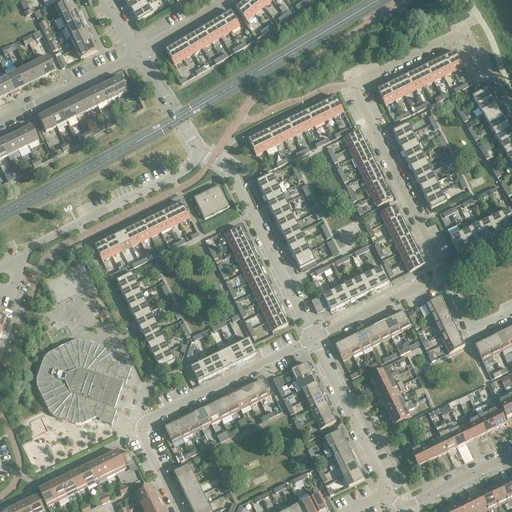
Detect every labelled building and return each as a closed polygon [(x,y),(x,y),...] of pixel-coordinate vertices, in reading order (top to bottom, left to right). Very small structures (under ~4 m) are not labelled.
[(55,8),(60,19),(78,10),(76,6),(73,7),(70,0),(55,8)] [(147,4),(144,0),(133,0),(127,4),(132,13),(147,4)] [(263,8),(256,0),(246,0),(244,2),(255,15),(263,8)] [(272,1),(270,0),(256,0),(263,8),(272,1)] [(255,15),(244,2),(236,9),(247,22),(255,15)] [(153,14),(147,4),(132,13),(138,23),(153,14)] [(283,6),(278,9),(283,15),(287,11),(283,6)] [(80,14),(78,10),(60,19),(65,29),(80,21),(77,15),(80,14)] [(231,12),(221,18),(230,33),(240,27),(231,12)] [(230,33),(221,18),(212,23),(221,38),(230,33)] [(83,27),(80,21),(65,29),(70,39),(88,30),(86,26),(83,27)] [(221,38),(212,23),(203,29),(211,44),(221,38)] [(211,44),(203,29),(193,34),(202,49),(211,44)] [(90,35),(88,30),(70,39),(75,49),(90,42),(87,36),(90,35)] [(202,49),(193,34),(184,40),(193,55),(202,49)] [(193,55),(184,40),(175,45),(184,60),(193,55)] [(93,48),(90,42),(75,49),(81,60),(98,51),(96,47),(93,48)] [(184,60),(175,45),(165,51),(174,66),(184,60)] [(463,68),(455,52),(445,57),(453,73),(463,68)] [(61,56),(56,59),(61,70),(67,67),(61,56)] [(48,57),(37,62),(45,77),(51,74),(52,77),(57,74),(48,57)] [(453,73),(445,57),(436,62),(443,77),(453,73)] [(45,77),(37,62),(27,67),(36,85),(40,82),(39,80),(45,77)] [(443,77),(436,62),(426,67),(434,82),(443,77)] [(36,85),(27,67),(17,72),(24,87),(30,84),(31,87),(36,85)] [(434,82),(426,67),(416,71),(424,87),(434,82)] [(424,87),(416,71),(407,76),(414,92),(424,87)] [(24,87),(17,72),(7,77),(15,95),(19,93),(18,90),(24,87)] [(123,76),(110,82),(117,98),(128,92),(124,83),(126,82),(123,76)] [(414,92),(407,76),(397,81),(404,96),(414,92)] [(15,95),(7,77),(0,80),(0,89),(4,97),(10,94),(11,97),(15,95)] [(404,96),(397,81),(387,86),(395,101),(404,96)] [(117,98),(110,82),(104,85),(103,83),(99,85),(107,103),(117,98)] [(107,103),(99,85),(94,87),(96,90),(90,93),(97,108),(107,103)] [(395,101),(387,86),(377,91),(385,106),(395,101)] [(471,98),(477,107),(492,98),(486,89),(471,98)] [(97,108),(90,93),(83,95),(82,93),(78,95),(87,113),(97,108)] [(87,113),(78,95),(74,97),(75,100),(69,103),(76,118),(87,113)] [(343,113),(336,98),(326,103),(333,118),(343,113)] [(497,108),(492,98),(477,107),(483,117),(497,108)] [(76,118),(69,103),(63,106),(62,103),(58,105),(66,123),(76,118)] [(333,118),(326,103),(316,107),(324,123),(333,118)] [(66,123),(58,105),(53,107),(55,110),(49,113),(56,128),(66,123)] [(324,123),(316,107),(306,112),(314,128),(324,123)] [(503,117),(497,108),(483,117),(488,126),(503,117)] [(314,128),(306,112),(297,117),(304,132),(314,128)] [(56,128),(49,113),(43,116),(41,113),(37,116),(45,133),(56,128)] [(304,132),(297,117),(287,122),(295,137),(304,132)] [(508,126),(503,117),(488,126),(494,135),(508,126)] [(295,137),(287,122),(277,126),(285,142),(295,137)] [(27,129),(21,132),(28,147),(39,142),(30,124),(25,127),(27,129)] [(392,132),(397,142),(413,134),(408,124),(392,132)] [(285,142),(277,126),(268,131),(275,147),(285,142)] [(511,136),(511,132),(508,126),(494,135),(499,144),(511,136)] [(275,147),(268,131),(258,136),(265,151),(275,147)] [(28,147),(21,132),(15,135),(13,133),(9,135),(18,152),(28,147)] [(364,142),(359,132),(343,140),(348,150),(364,142)] [(418,144),(413,134),(397,142),(402,152),(418,144)] [(18,152),(9,135),(5,137),(6,139),(0,142),(8,157),(18,152)] [(265,151),(258,136),(248,141),(255,156),(265,151)] [(511,149),(511,136),(499,144),(505,154),(511,149)] [(369,152),(364,142),(348,150),(353,159),(369,152)] [(422,154),(418,144),(402,152),(407,161),(422,154)] [(373,161),(369,152),(353,159),(358,169),(373,161)] [(427,164),(422,154),(407,161),(412,171),(427,164)] [(378,171),(373,161),(358,169),(363,179),(378,171)] [(432,173),(427,164),(412,171),(416,181),(432,173)] [(383,181),(378,171),(363,179),(367,188),(383,181)] [(437,183),(432,173),(416,181),(421,191),(437,183)] [(277,185),(272,175),(257,182),(261,192),(277,185)] [(388,190),(383,181),(367,188),(372,198),(388,190)] [(441,193),(437,183),(421,191),(426,200),(441,193)] [(282,194),(277,185),(261,192),(266,202),(282,194)] [(219,187),(206,193),(217,214),(229,208),(219,187)] [(393,200),(388,190),(372,198),(377,208),(393,200)] [(217,214),(206,193),(193,199),(204,221),(217,214)] [(446,203),(441,193),(426,200),(431,210),(446,203)] [(286,204),(282,194),(266,202),(271,212),(286,204)] [(190,219),(182,204),(172,208),(180,224),(190,219)] [(291,214),(286,204),(271,212),(276,221),(291,214)] [(380,215),(385,225),(401,217),(396,207),(380,215)] [(180,224),(172,208),(162,213),(170,229),(180,224)] [(511,216),(509,210),(499,214),(507,230),(511,227),(511,216)] [(170,229),(162,213),(153,218),(160,233),(170,229)] [(296,223),(291,214),(276,221),(280,231),(296,223)] [(507,230),(499,214),(489,219),(497,235),(507,230)] [(405,227),(401,217),(385,225),(390,234),(405,227)] [(160,233),(153,218),(143,223),(151,238),(160,233)] [(497,235),(489,219),(479,224),(487,239),(497,235)] [(151,238),(143,223),(133,227),(141,243),(151,238)] [(301,233),(296,223),(280,231),(285,241),(301,233)] [(487,239),(479,224),(470,229),(477,244),(487,239)] [(141,243),(133,227),(124,232),(131,248),(141,243)] [(410,236),(405,227),(390,234),(395,244),(410,236)] [(225,236),(229,246),(245,238),(240,228),(225,236)] [(477,244),(470,229),(460,233),(468,249),(477,244)] [(131,248),(124,232),(114,237),(122,252),(131,248)] [(305,243),(301,233),(285,241),(290,250),(305,243)] [(468,249),(460,233),(450,238),(458,254),(468,249)] [(415,246),(410,236),(395,244),(399,254),(415,246)] [(122,252),(114,237),(104,242),(112,257),(122,252)] [(250,248),(245,238),(229,246),(234,255),(250,248)] [(112,257),(104,242),(94,247),(102,262),(112,257)] [(310,252),(305,243),(290,250),(295,260),(310,252)] [(420,256),(415,246),(399,254),(404,263),(420,256)] [(254,257),(250,248),(234,255),(239,265),(254,257)] [(315,262),(310,252),(295,260),(300,270),(315,262)] [(425,266),(420,256),(404,263),(409,273),(425,266)] [(259,267),(254,257),(239,265),(244,275),(259,267)] [(264,277),(259,267),(244,275),(248,284),(264,277)] [(389,283),(381,268),(371,273),(379,288),(389,283)] [(379,288),(371,273),(362,277),(369,293),(379,288)] [(136,284),(131,274),(116,282),(121,292),(136,284)] [(269,287),(264,277),(248,284),(253,294),(269,287)] [(369,293),(362,277),(352,282),(359,298),(369,293)] [(359,298),(352,282),(342,287),(350,302),(359,298)] [(141,294),(136,284),(121,292),(126,301),(141,294)] [(273,296),(269,287),(253,294),(258,304),(273,296)] [(350,302),(342,287),(332,292),(340,307),(350,302)] [(340,307),(332,292),(322,297),(326,303),(329,309),(330,312),(340,307)] [(146,303),(141,294),(126,301),(130,311),(146,303)] [(278,306),(273,296),(258,304),(263,313),(278,306)] [(326,303),(322,297),(311,302),(314,308),(326,303)] [(445,308),(440,298),(425,306),(430,316),(445,308)] [(151,313),(146,303),(130,311),(135,321),(151,313)] [(329,309),(326,303),(314,308),(317,315),(329,309)] [(283,316),(278,306),(263,313),(267,323),(283,316)] [(450,318),(445,308),(430,316),(435,325),(450,318)] [(155,323),(151,313),(135,321),(140,330),(155,323)] [(411,328),(403,313),(393,318),(401,333),(411,328)] [(288,326),(283,316),(267,323),(272,333),(288,326)] [(401,333),(393,318),(384,323),(391,338),(401,333)] [(455,327),(450,318),(435,325),(439,335),(455,327)] [(160,332),(155,323),(140,330),(145,340),(160,332)] [(391,338),(384,323),(374,327),(381,343),(391,338)] [(381,343),(374,327),(364,332),(372,348),(381,343)] [(460,337),(455,327),(439,335),(444,345),(460,337)] [(165,342),(160,332),(145,340),(149,350),(165,342)] [(372,348),(364,332),(354,337),(362,352),(372,348)] [(511,348),(504,332),(494,337),(502,353),(511,348)] [(362,352),(354,337),(345,342),(352,357),(362,352)] [(464,347),(460,337),(444,345),(449,355),(464,347)] [(502,353),(494,337),(484,342),(492,357),(502,353)] [(257,355),(249,339),(239,344),(247,360),(257,355)] [(37,387),(50,413),(55,418),(75,425),(83,425),(96,418),(94,413),(101,416),(99,422),(111,426),(116,410),(114,410),(123,384),(125,385),(130,370),(119,366),(117,371),(109,369),(114,366),(107,353),(102,348),(81,341),(74,342),(48,354),(43,360),(36,380),(37,387)] [(170,352),(165,342),(149,350),(154,359),(170,352)] [(352,357),(345,342),(335,346),(342,362),(352,357)] [(492,357),(484,342),(474,347),(482,362),(492,357)] [(247,360),(239,344),(229,349),(237,364),(247,360)] [(237,364),(229,349),(220,354),(227,369),(237,364)] [(174,362),(170,352),(154,359),(159,369),(174,362)] [(227,369),(220,354),(210,359),(218,374),(227,369)] [(218,374),(210,359),(200,363),(208,379),(218,374)] [(208,379),(200,363),(190,368),(198,384),(208,379)] [(312,374),(307,364),(291,372),(296,382),(312,374)] [(370,377),(375,387),(392,379),(387,369),(370,377)] [(316,384),(312,374),(296,382),(301,391),(316,384)] [(508,376),(500,380),(505,389),(511,385),(508,376)] [(279,378),(273,381),(278,391),(282,389),(283,388),(279,378)] [(396,389),(392,379),(375,387),(380,397),(396,389)] [(262,381),(252,386),(259,402),(269,397),(262,381)] [(321,393),(316,384),(301,391),(306,401),(321,393)] [(259,402),(252,386),(242,391),(250,406),(259,402)] [(401,398),(396,389),(380,397),(384,407),(401,398)] [(250,406),(242,391),(233,396),(240,411),(250,406)] [(326,403),(321,393),(306,401),(311,411),(326,403)] [(240,411),(233,396),(223,400),(230,416),(240,411)] [(511,415),(511,405),(508,396),(498,401),(506,418),(511,415)] [(406,408),(401,398),(384,407),(389,416),(406,408)] [(230,416),(223,400),(213,405),(221,421),(230,416)] [(331,413),(326,403),(311,411),(315,421),(331,413)] [(221,421),(213,405),(203,410),(211,425),(221,421)] [(448,406),(443,408),(446,415),(451,413),(450,410),(448,406)] [(411,418),(406,408),(389,416),(394,426),(411,418)] [(505,424),(497,408),(487,413),(495,429),(505,424)] [(211,425),(203,410),(194,415),(201,430),(211,425)] [(336,423),(331,413),(315,421),(320,430),(336,423)] [(495,429),(487,413),(477,417),(486,434),(495,429)] [(201,430),(194,415),(184,419),(192,435),(201,430)] [(486,434),(477,417),(468,422),(476,439),(486,434)] [(192,435),(184,419),(174,424),(182,440),(192,435)] [(244,420),(238,423),(241,429),(247,426),(244,420)] [(476,439),(468,422),(458,427),(466,444),(476,439)] [(184,444),(182,440),(174,424),(164,429),(166,432),(173,446),(174,448),(184,444)] [(466,444),(458,427),(448,432),(457,448),(466,444)] [(324,439),(329,449),(345,441),(340,431),(324,439)] [(166,432),(163,433),(170,447),(173,446),(166,432)] [(457,448),(448,432),(439,436),(447,453),(457,448)] [(447,453),(439,436),(429,441),(437,458),(447,453)] [(350,451),(345,441),(329,449),(334,459),(350,451)] [(437,458),(429,441),(419,446),(428,463),(437,458)] [(428,463),(419,446),(409,451),(417,468),(428,463)] [(354,461),(350,451),(334,459),(339,468),(354,461)] [(117,452),(107,457),(116,474),(126,469),(117,452)] [(128,452),(122,455),(127,466),(134,463),(128,452)] [(116,474),(107,457),(97,462),(106,479),(116,474)] [(359,471),(354,461),(339,468),(344,478),(359,471)] [(106,479),(97,462),(88,466),(96,483),(106,479)] [(96,483),(88,466),(78,471),(87,488),(96,483)] [(173,474),(178,484),(194,476),(189,466),(173,474)] [(87,488),(78,471),(68,476),(77,493),(87,488)] [(364,481),(359,471),(344,478),(348,488),(364,481)] [(77,493),(68,476),(59,481),(67,498),(77,493)] [(199,486),(194,476),(178,484),(183,493),(199,486)] [(67,498),(59,481),(49,485),(57,502),(67,498)] [(511,487),(509,481),(499,486),(507,502),(508,504),(510,509),(511,507),(511,487)] [(57,502),(49,485),(39,490),(47,508),(57,502)] [(203,495),(199,486),(183,493),(188,503),(203,495)] [(507,502),(499,486),(489,490),(497,507),(507,502)] [(156,498),(151,488),(134,496),(139,507),(156,498)] [(497,507),(489,490),(480,495),(488,511),(497,507)] [(193,511),(208,505),(203,495),(188,503),(192,511),(193,511)] [(320,495),(310,500),(315,511),(324,511),(327,511),(320,495)] [(487,511),(488,511),(480,495),(470,500),(475,511),(487,511)] [(43,511),(37,497),(26,502),(31,511),(43,511)] [(152,511),(161,508),(156,498),(139,507),(141,511),(152,511)] [(315,511),(310,500),(300,505),(303,511),(315,511)] [(475,511),(470,500),(460,505),(463,511),(475,511)] [(31,511),(26,502),(17,507),(19,511),(31,511)]
